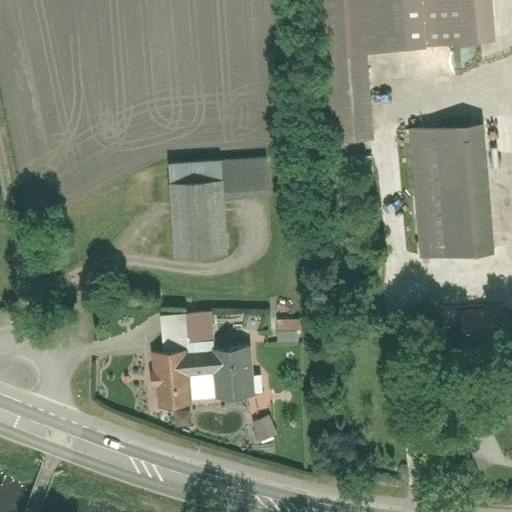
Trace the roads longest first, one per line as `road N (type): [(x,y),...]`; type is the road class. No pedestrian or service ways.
road 1 (tertiary): [(58,438),(238,500),(303,511)]
road 2 (track): [(0,174),(25,342)]
